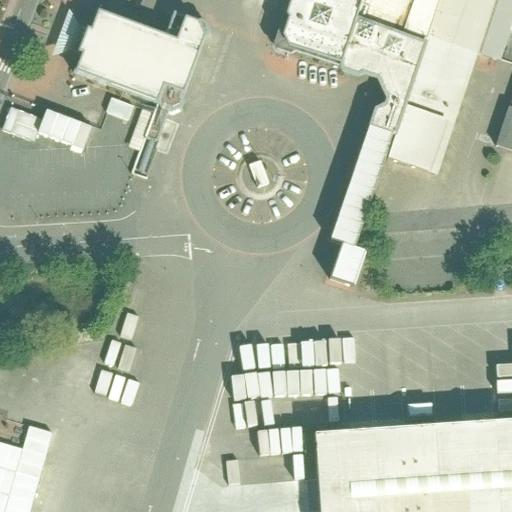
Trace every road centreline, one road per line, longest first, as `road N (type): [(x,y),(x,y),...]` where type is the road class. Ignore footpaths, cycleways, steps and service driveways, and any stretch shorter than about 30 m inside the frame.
road 1 (unclassified): [(207,219),(193,174),(214,127),(258,108),(300,120),(317,136),(331,178),(314,222),(274,245),(227,237)]
road 2 (unclassified): [(0,243),(207,219)]
road 3 (unclassified): [(511,212),(387,216)]
